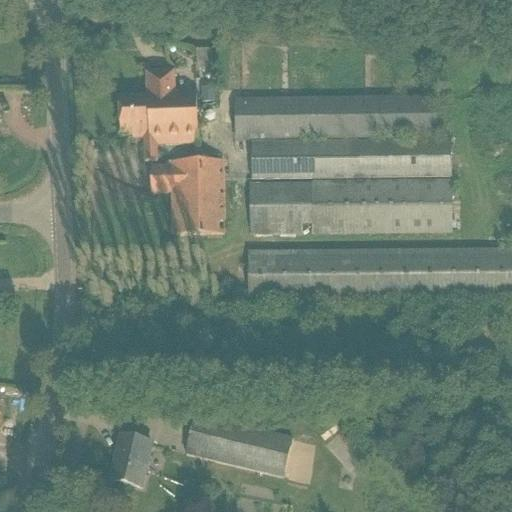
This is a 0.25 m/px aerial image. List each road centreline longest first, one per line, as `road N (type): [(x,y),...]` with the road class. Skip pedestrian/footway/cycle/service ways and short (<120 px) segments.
road 1 (tertiary): [(22,511),(56,401),(65,337),(59,212)]
road 2 (tertiary): [(59,212),(51,0)]
